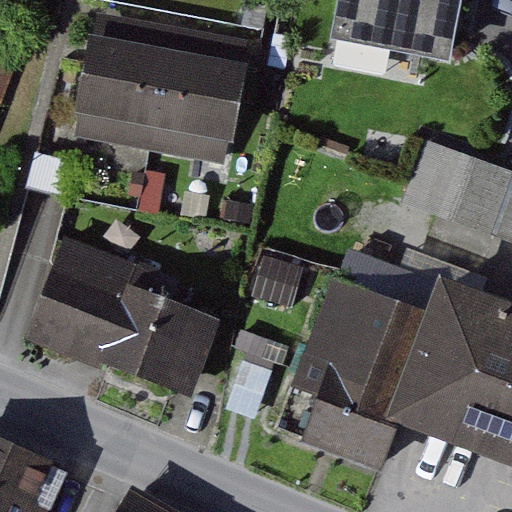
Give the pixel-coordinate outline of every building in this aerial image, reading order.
[(396,71),(401,45),(463,57),(474,0),(351,0),(345,35),(350,36),(345,61),(396,71)] [(186,23),(108,8),(83,133),(161,148),(186,23)] [(265,39),(186,23),(161,148),(240,164),(265,39)] [(0,107),(21,46),(0,39),(0,107)] [(511,168),(435,139),(413,198),(511,235),(511,168)] [(232,302),(73,243),(39,337),(197,395),(232,302)] [(264,253),(257,294),(296,301),(303,260),(264,253)] [(511,294),(456,275),(443,312),(404,417),(418,423),(511,456),(511,294)] [(404,417),(443,312),(348,278),(293,430),(401,469),(418,423),(404,417)] [(0,511),(53,511),(70,477),(0,444),(0,511)] [(153,511),(127,498),(119,511),(153,511)]
